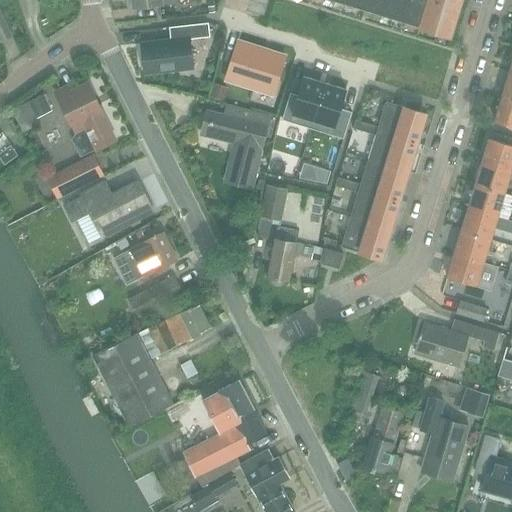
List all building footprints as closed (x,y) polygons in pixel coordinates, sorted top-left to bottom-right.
[(337,0),(420,25),(420,27),(451,37),(462,0),(337,0)] [(0,10),(0,39),(1,41),(12,35),(0,10)] [(171,40),(142,43),(146,73),(193,68),(190,38),(210,36),(209,23),(170,27),(171,40)] [(238,40),(225,81),(274,97),(287,55),(238,40)] [(511,72),(510,72),(503,96),(511,98),(511,72)] [(289,92),(281,117),(312,127),(326,84),(304,77),(299,95),(289,92)] [(56,92),(76,131),(72,139),(81,157),(116,139),(106,119),(106,118),(88,82),(70,91),(67,86),(56,92)] [(214,83),(209,96),(224,101),(228,87),(214,83)] [(326,84),(312,127),(344,137),(352,112),(340,108),(346,90),(326,84)] [(44,94),(29,102),(37,118),(52,110),(44,94)] [(495,120),(511,125),(511,98),(503,96),(495,120)] [(378,127),(377,131),(418,143),(427,114),(386,101),(378,127)] [(214,113),(209,134),(236,141),(226,180),(251,187),(267,127),(270,115),(229,104),(226,116),(214,113)] [(356,120),(353,128),(365,132),(367,123),(356,120)] [(367,123),(365,132),(376,135),(368,159),(409,172),(418,143),(377,131),(378,127),(367,123)] [(511,144),(489,138),(483,161),(511,169),(511,144)] [(18,155),(11,145),(0,152),(0,157),(5,164),(18,155)] [(47,177),(57,198),(104,176),(94,154),(47,177)] [(361,184),(360,188),(400,201),(409,172),(368,159),(361,184)] [(511,169),(483,161),(476,185),(506,194),(511,172),(511,169)] [(304,164),(299,178),(327,184),(331,171),(304,162),(304,164)] [(338,177),(336,186),(347,189),(350,181),(338,177)] [(350,181),(347,189),(358,192),(351,217),(391,230),(400,201),(360,188),(361,184),(350,181)] [(104,236),(153,210),(139,182),(113,195),(106,182),(83,195),(84,196),(67,205),(74,219),(91,210),(104,236)] [(282,219),(288,189),(268,185),(262,215),(274,218),(282,219)] [(476,185),(469,209),(499,218),(506,194),(476,185)] [(232,209),(229,220),(230,220),(234,221),(244,224),(245,224),(246,224),(249,213),(232,209)] [(469,209),(462,231),(492,240),(499,218),(469,209)] [(262,215),(257,235),(270,238),(273,222),(274,218),(262,215)] [(351,217),(342,247),(382,259),(384,253),(391,230),(351,217)] [(276,239),(269,277),(290,281),(296,252),(298,243),(300,230),(278,226),(276,239)] [(325,241),(335,244),(339,232),(328,229),(325,241)] [(462,231),(455,254),(485,263),(492,240),(462,231)] [(132,248),(113,258),(127,284),(145,275),(177,259),(163,232),(132,248)] [(126,237),(117,242),(121,250),(130,245),(126,237)] [(246,245),(234,251),(240,264),(253,257),(246,245)] [(313,255),(312,260),(321,262),(324,248),(315,246),(313,255)] [(321,262),(323,263),(339,268),(340,268),(344,253),(326,247),(321,262)] [(449,276),(479,285),(485,263),(455,254),(449,276)] [(175,276),(130,299),(138,316),(183,292),(175,276)] [(484,320),(488,309),(460,301),(457,312),(484,320)] [(178,345),(193,337),(193,338),(211,329),(199,303),(165,320),(178,345)] [(425,322),(416,352),(460,366),(470,336),(485,341),(483,346),(495,350),(500,332),(501,332),(455,318),(452,330),(425,322)] [(153,358),(177,346),(164,321),(140,333),(153,358)] [(131,425),(174,403),(137,333),(94,355),(131,425)] [(511,360),(503,358),(498,375),(511,379),(511,360)] [(366,371),(354,409),(368,413),(380,375),(366,371)] [(196,476),(250,449),(247,442),(266,433),(239,380),(218,390),(219,392),(204,400),(221,432),(184,451),(196,476)] [(466,392),(460,411),(467,413),(483,417),(490,395),(474,390),(467,388),(466,392)] [(423,470),(428,472),(453,479),(469,425),(439,416),(444,401),(431,397),(422,429),(434,433),(423,470)] [(383,406),(374,437),(372,436),(363,465),(385,472),(385,470),(393,472),(398,455),(391,453),(395,440),(404,413),(383,406)] [(414,419),(412,425),(420,428),(425,412),(416,409),(414,419)] [(486,434),(474,471),(487,475),(483,489),(511,497),(511,462),(496,458),(502,439),(486,434)] [(261,499),(267,511),(290,511),(293,511),(279,485),(290,478),(278,457),(274,459),(269,450),(241,465),(259,499),(261,499)] [(216,497),(239,484),(231,471),(209,483),(209,484),(216,497)] [(202,488),(191,494),(200,511),(218,500),(216,497),(209,484),(202,488)]
